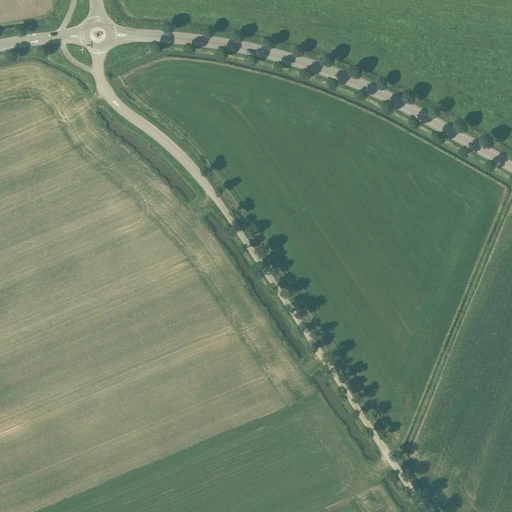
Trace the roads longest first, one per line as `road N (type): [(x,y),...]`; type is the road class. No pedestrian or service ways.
road 1 (unclassified): [(423,511),(186,156),(118,104),(98,72),(101,44)]
road 2 (tertiary): [(511,169),(342,78),(252,49),(112,34)]
